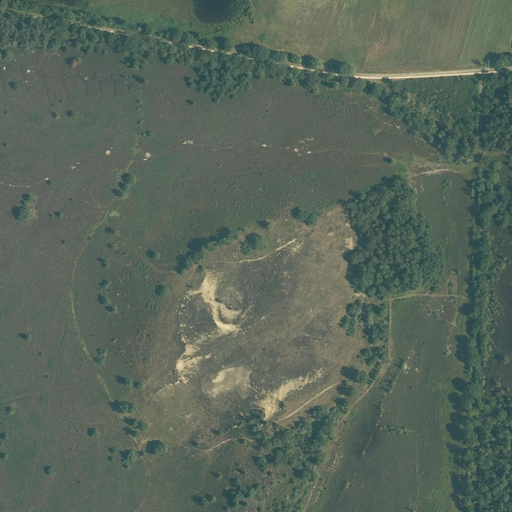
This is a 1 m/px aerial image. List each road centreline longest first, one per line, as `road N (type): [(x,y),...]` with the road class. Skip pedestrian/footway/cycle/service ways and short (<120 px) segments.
road 1 (track): [(511,67),(340,73),(0,7)]
road 2 (track): [(474,511),(482,69)]
